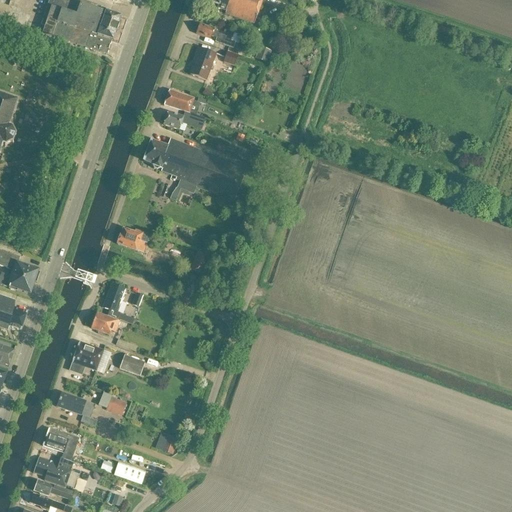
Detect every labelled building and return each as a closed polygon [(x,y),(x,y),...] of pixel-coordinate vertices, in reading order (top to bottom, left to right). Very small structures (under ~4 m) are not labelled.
[(117,28),(120,19),(81,6),(81,5),(65,0),(49,0),(41,27),(45,28),(43,35),(106,56),(111,43),(112,43),(115,34),(116,34),(118,28),(117,28)] [(253,26),(262,0),(206,0),(205,4),(206,4),(204,10),(212,12),(214,7),(217,8),(216,10),(225,13),(225,16),(253,26)] [(9,10),(0,6),(0,20),(5,22),(9,10)] [(214,30),(200,25),(196,35),(209,41),(210,38),(216,40),(215,44),(233,50),(235,44),(236,45),(239,37),(233,35),(234,34),(225,31),(223,34),(213,31),(214,30)] [(259,48),(254,60),(267,65),(271,53),(259,48)] [(206,83),(216,56),(198,50),(193,62),(195,63),(190,77),(206,83)] [(234,68),(238,58),(233,56),(233,55),(227,53),(223,64),(234,68)] [(164,107),(187,114),(188,115),(193,101),(168,93),(164,107)] [(13,145),(16,136),(12,128),(10,127),(19,102),(0,95),(0,155),(2,148),(5,149),(13,145)] [(188,115),(187,114),(185,120),(168,114),(163,127),(179,132),(181,125),(201,132),(205,121),(188,115)] [(170,141),(167,148),(151,142),(143,162),(152,166),(152,167),(153,167),(154,171),(157,172),(159,170),(160,171),(161,170),(165,171),(164,175),(176,180),(176,182),(233,204),(246,170),(170,141)] [(257,167),(262,154),(252,150),(249,158),(240,155),(239,159),(257,167)] [(149,237),(143,235),(135,233),(135,235),(123,231),(122,237),(121,237),(120,238),(119,239),(118,239),(117,244),(118,245),(117,247),(143,255),(149,237)] [(18,259),(0,252),(0,267),(9,271),(7,277),(0,274),(0,275),(0,286),(9,289),(8,291),(17,293),(18,291),(29,295),(33,284),(36,285),(40,274),(37,273),(37,272),(16,265),(18,259)] [(209,257),(197,252),(190,271),(202,276),(209,257)] [(111,286),(102,309),(109,312),(107,317),(132,326),(134,321),(117,314),(126,291),(111,286)] [(143,298),(135,295),(131,306),(139,309),(143,298)] [(15,303),(0,297),(0,329),(7,332),(9,328),(20,332),(26,315),(15,311),(15,303)] [(115,334),(119,324),(97,315),(96,316),(94,317),(90,328),(91,329),(91,330),(109,337),(110,333),(115,334)] [(135,354),(137,348),(117,341),(115,347),(135,354)] [(103,353),(79,344),(69,373),(82,377),(85,369),(96,373),(103,353)] [(0,364),(8,367),(13,353),(0,347),(0,364)] [(140,378),(145,364),(124,357),(119,371),(140,378)] [(80,417),(85,403),(61,395),(56,409),(80,417)] [(121,418),(126,405),(111,399),(106,412),(121,418)] [(97,422),(82,418),(80,424),(95,429),(97,422)] [(70,463),(73,454),(65,451),(69,438),(48,431),(42,448),(43,448),(63,455),(61,460),(70,463)] [(162,453),(173,457),(179,441),(168,437),(162,453)] [(73,464),(64,461),(56,459),(55,465),(39,459),(33,475),(34,475),(46,479),(45,482),(65,489),(73,464)] [(104,462),(100,469),(111,474),(114,467),(104,462)] [(140,486),(145,474),(118,465),(114,476),(140,486)] [(73,495),(59,490),(52,488),(52,487),(37,482),(33,493),(40,495),(39,496),(48,499),(49,494),(70,502),(73,495)] [(59,511),(63,511),(65,507),(33,496),(30,505),(40,509),(41,511),(45,511),(48,511),(49,508),(59,511)] [(119,508),(123,499),(115,496),(112,506),(119,508)]
